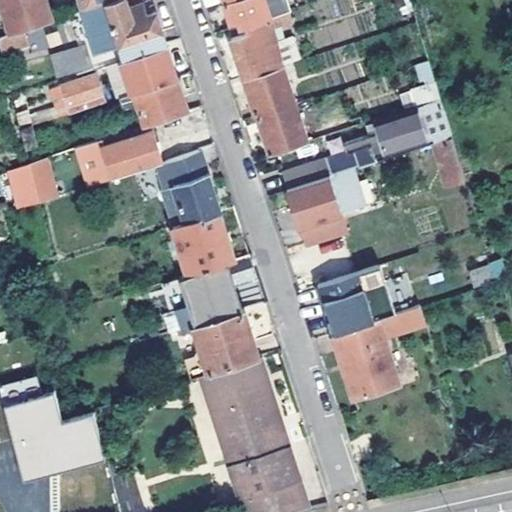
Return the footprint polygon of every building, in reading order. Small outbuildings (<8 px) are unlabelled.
[(0,0),(0,1),(8,32),(11,31),(23,27),(52,18),(46,0),(0,0)] [(143,0),(106,0),(83,8),(97,50),(120,43),(124,57),(167,43),(157,11),(148,14),(143,0)] [(279,0),(226,0),(232,18),(238,16),(240,22),(282,8),(279,0)] [(244,75),(280,62),(296,57),(288,36),(275,40),(271,20),(284,15),(282,8),(240,22),(228,27),(244,75)] [(23,27),(11,31),(15,47),(28,43),(23,27)] [(0,34),(0,44),(2,51),(15,47),(11,31),(8,32),(0,34)] [(134,90),(177,75),(167,43),(124,57),(122,58),(132,91),(134,90)] [(58,79),(91,68),(84,46),(50,56),(58,79)] [(280,62),(244,75),(257,113),(294,101),(280,62)] [(106,67),(115,98),(127,95),(118,63),(106,67)] [(42,119),(107,99),(98,73),(51,88),(57,106),(39,112),(42,119)] [(144,123),(152,121),(188,109),(177,75),(134,90),(143,117),(144,123)] [(435,79),(419,84),(424,100),(430,98),(440,95),(435,79)] [(424,100),(419,84),(410,87),(415,103),(418,102),(424,100)] [(440,95),(430,98),(441,136),(451,133),(440,95)] [(294,101),(257,113),(270,150),(307,138),(294,101)] [(429,136),(418,102),(415,103),(369,118),(373,130),(341,142),(344,149),(327,155),(332,171),(343,168),(351,165),(376,157),(374,151),(429,136)] [(100,180),(151,164),(165,160),(152,121),(144,123),(139,125),(102,137),(108,157),(111,169),(98,173),(100,180)] [(37,143),(32,122),(21,126),(24,139),(26,146),(37,143)] [(171,140),(176,156),(201,148),(197,132),(171,140)] [(441,136),(435,138),(448,181),(463,175),(451,133),(441,136)] [(26,146),(29,161),(41,158),(37,143),(26,146)] [(176,223),(188,219),(221,209),(201,148),(176,156),(165,160),(151,164),(172,224),(176,223)] [(307,162),(312,178),(332,171),(327,155),(307,162)] [(29,161),(39,200),(68,191),(63,176),(55,178),(47,156),(41,158),(29,161)] [(94,161),(98,173),(111,169),(108,157),(94,161)] [(282,170),(287,186),(312,178),(307,162),(282,170)] [(312,178),(287,186),(301,229),(344,215),(357,211),(366,208),(351,165),(343,168),(332,171),(312,178)] [(176,223),(191,274),(229,262),(237,259),(221,209),(188,219),(176,223)] [(344,215),(301,229),(306,245),(349,230),(344,215)] [(358,268),(373,317),(378,315),(395,310),(379,261),(358,268)] [(468,268),(472,284),(493,277),(488,261),(468,268)] [(196,322),(242,307),(244,306),(229,262),(191,274),(182,277),(196,322)] [(358,268),(316,282),(333,330),(373,317),(358,268)] [(196,322),(211,370),(258,355),(242,307),(196,322)] [(373,317),(333,330),(354,393),(399,379),(378,315),(373,317)] [(315,504),(263,353),(258,355),(310,506),(315,504)] [(211,370),(205,372),(216,406),(219,406),(237,459),(234,460),(251,511),(278,511),(310,506),(258,355),(211,370)] [(0,381),(0,396),(1,401),(38,391),(33,372),(0,381)] [(216,406),(205,372),(200,374),(246,511),(251,511),(234,460),(237,459),(219,406),(216,406)] [(38,391),(1,401),(22,476),(72,462),(51,387),(38,391)] [(128,471),(109,476),(113,489),(131,484),(130,481),(128,471)] [(130,481),(131,484),(137,508),(121,511),(129,511),(130,511),(137,511),(142,511),(135,479),(130,481)] [(131,484),(113,489),(118,511),(121,511),(137,508),(131,484)]
